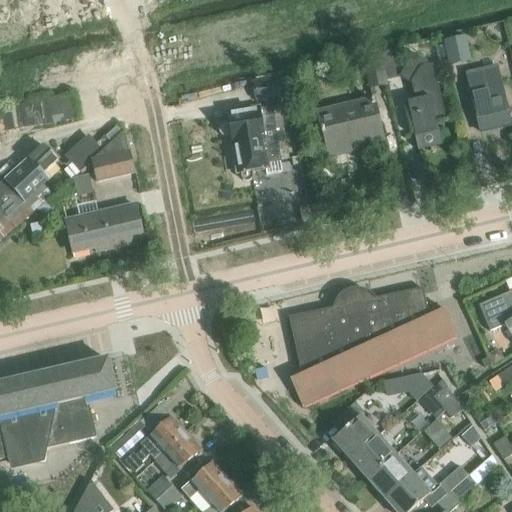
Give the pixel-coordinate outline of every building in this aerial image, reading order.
[(457,40),(444,43),(449,67),(462,64),(471,62),(465,38),(457,40)] [(391,54),(380,56),(386,83),(397,80),(391,54)] [(413,57),(400,79),(412,87),(416,103),(408,105),(415,137),(437,132),(434,120),(444,118),(432,67),(431,68),(413,57)] [(380,64),(364,68),(370,91),(386,87),(380,64)] [(467,77),(481,135),(510,128),(496,70),(467,77)] [(279,81),(254,85),(256,101),(282,97),(279,81)] [(374,102),(317,116),(322,137),(323,136),(329,160),(355,154),(354,147),(383,140),(374,102)] [(220,132),(220,133),(220,134),(221,134),(221,135),(221,136),(222,136),(222,137),(223,137),(224,138),(225,138),(226,138),(227,138),(230,138),(231,145),(235,144),(265,139),(264,131),(274,129),(271,111),(260,113),(260,110),(245,113),(245,115),(227,118),(228,126),(225,126),(224,126),(224,127),(223,127),(222,128),(221,129),(221,130),(220,130),(220,131),(220,132)] [(124,134),(92,163),(97,184),(135,176),(130,154),(129,155),(124,134)] [(265,139),(235,144),(241,180),(241,181),(242,181),(242,182),(243,183),(244,183),(244,184),(245,184),(246,184),(247,184),(248,184),(249,184),(250,183),(251,183),(251,182),(252,182),(252,181),(252,180),(253,180),(253,179),(253,178),(253,177),(252,174),(265,172),(266,177),(282,174),(280,163),(277,145),(266,147),(265,139)] [(44,148),(5,182),(24,204),(34,195),(37,199),(46,191),(42,187),(48,182),(43,176),(58,164),(44,148)] [(72,167),(79,174),(96,158),(90,151),(72,167)] [(89,178),(73,182),(76,194),(92,191),(89,178)] [(0,246),(37,213),(38,213),(48,204),(53,199),(46,191),(37,199),(34,195),(24,204),(5,182),(0,186),(0,246)] [(48,204),(38,213),(45,221),(55,212),(48,204)] [(136,208),(66,224),(73,254),(95,248),(96,254),(144,243),(136,208)] [(299,378),(294,380),(290,382),(303,410),(457,338),(444,311),(434,316),(431,308),(427,310),(423,290),(376,301),(375,299),(366,294),(364,293),(362,292),(359,292),(355,292),(351,292),(349,292),(346,293),(344,294),(341,297),(338,300),(336,302),(335,305),(334,308),(333,310),(289,320),(299,369),(296,370),(299,378)] [(511,294),(479,308),(490,334),(504,329),(511,340),(511,294)] [(497,352),(488,358),(494,367),(503,361),(497,352)] [(108,362),(0,387),(0,462),(7,461),(9,465),(44,465),(47,451),(96,440),(89,408),(86,409),(85,401),(116,394),(108,362)] [(266,367),(253,370),(256,383),(269,380),(266,367)] [(511,369),(498,379),(504,389),(511,384),(511,369)] [(422,377),(405,380),(408,395),(416,404),(432,390),(422,377)] [(436,399),(440,406),(452,398),(448,391),(436,399)] [(452,398),(440,406),(446,414),(457,406),(452,398)] [(333,443),(351,463),(378,439),(361,419),(365,416),(355,405),(334,424),(343,434),(333,443)] [(457,406),(446,414),(451,422),(463,414),(457,406)] [(156,464),(165,455),(186,436),(171,420),(141,447),(156,464)] [(120,461),(149,434),(138,422),(109,449),(120,461)] [(436,423),(424,434),(432,443),(444,432),(436,423)] [(472,428),(461,438),(471,449),(480,440),(472,428)] [(186,436),(165,455),(156,464),(171,481),(201,453),(186,436)] [(378,439),(351,463),(368,483),(395,458),(378,439)] [(493,447),(498,455),(510,447),(505,440),(493,447)] [(511,450),(510,447),(498,455),(504,463),(511,457),(511,450)] [(395,458),(368,483),(385,502),(413,477),(395,458)] [(199,494),(206,501),(227,482),(212,465),(182,493),(190,502),(199,494)] [(431,511),(468,479),(460,469),(430,496),(413,477),(385,502),(393,511),(431,511)] [(453,511),(460,506),(458,504),(477,488),(468,479),(431,511),(453,511)] [(148,493),(157,504),(172,490),(163,480),(148,493)] [(227,482),(206,501),(213,508),(208,511),(227,511),(242,498),(227,482)] [(112,511),(105,502),(91,484),(75,511),(112,511)] [(168,511),(181,500),(172,490),(157,504),(164,511),(168,511)]
